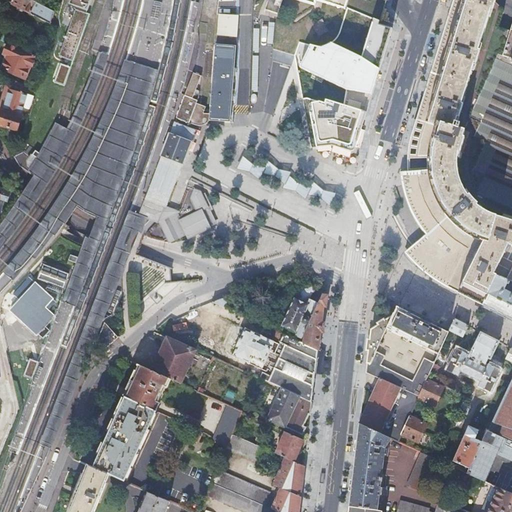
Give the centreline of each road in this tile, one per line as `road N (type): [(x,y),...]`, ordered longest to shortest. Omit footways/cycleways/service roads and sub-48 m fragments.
road 1 (residential): [(41,509),(104,363),(178,299),(235,277)]
road 2 (primary): [(430,0),(376,162),(352,279)]
road 3 (residential): [(138,245),(80,222),(0,155)]
road 4 (residential): [(340,392),(319,431),(310,511)]
road 5 (residential): [(235,277),(311,262),(352,279)]
road 6 (primary): [(340,392),(330,511)]
